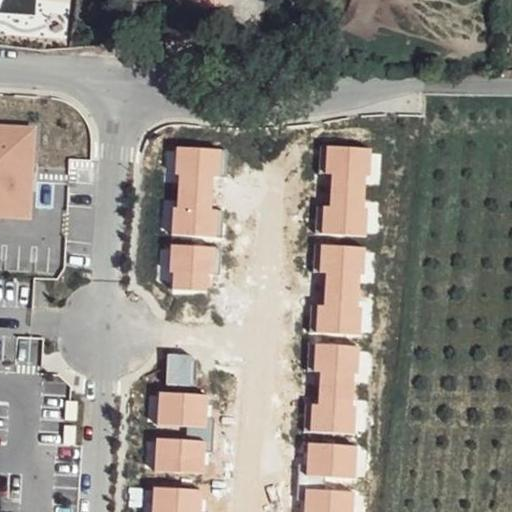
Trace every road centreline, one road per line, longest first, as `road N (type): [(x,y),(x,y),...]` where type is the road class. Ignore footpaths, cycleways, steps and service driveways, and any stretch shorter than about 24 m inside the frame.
road 1 (unclassified): [(114,78),(95,511)]
road 2 (unclassified): [(511,85),(176,91),(114,78)]
